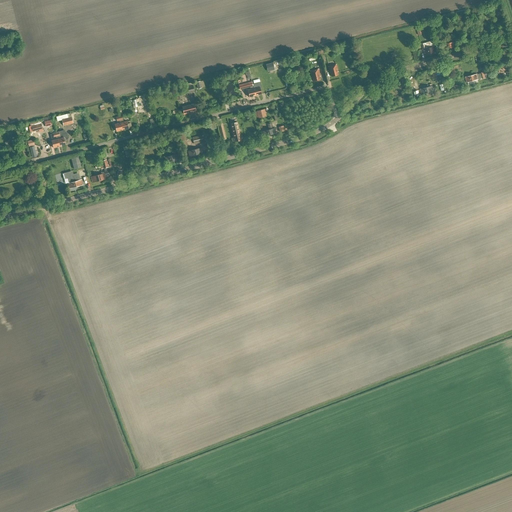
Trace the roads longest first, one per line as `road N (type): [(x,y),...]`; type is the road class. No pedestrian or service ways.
road 1 (unclassified): [(0,170),(322,87),(336,118)]
road 2 (unclassified): [(0,217),(300,138),(336,118)]
road 3 (unclassified): [(336,118),(389,75),(511,40)]
